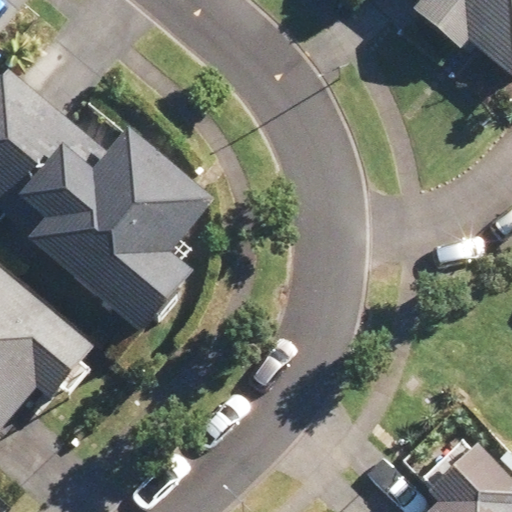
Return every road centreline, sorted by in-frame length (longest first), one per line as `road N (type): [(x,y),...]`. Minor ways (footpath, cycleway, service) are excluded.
road 1 (residential): [(330,216),(336,296),(323,345),(295,383),(161,511)]
road 2 (residential): [(190,0),(256,55),(302,114),(330,216)]
road 3 (residential): [(511,187),(486,212),(330,216)]
